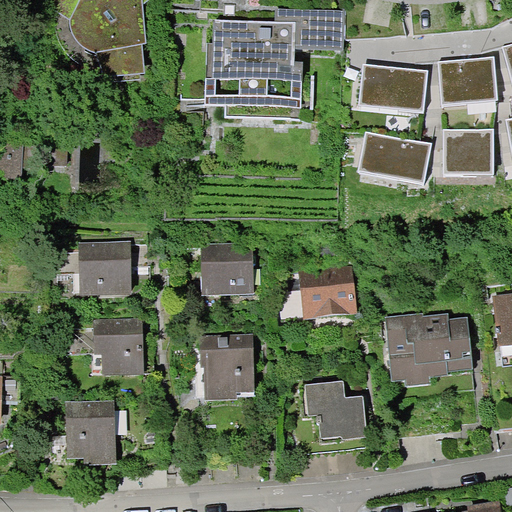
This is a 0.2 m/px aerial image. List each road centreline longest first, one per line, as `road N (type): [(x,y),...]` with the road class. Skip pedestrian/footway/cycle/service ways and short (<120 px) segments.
road 1 (residential): [(337,492),(0,505)]
road 2 (residential): [(511,469),(337,492)]
